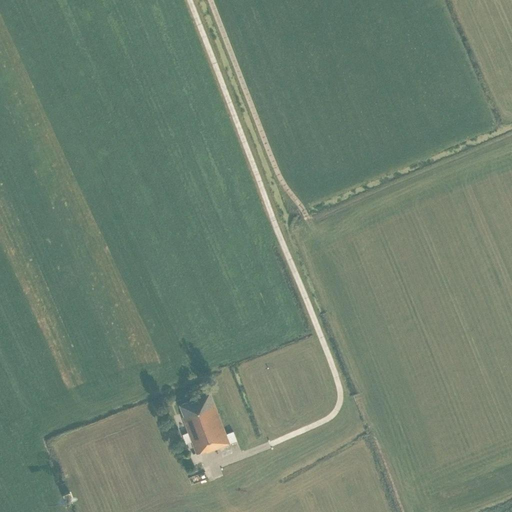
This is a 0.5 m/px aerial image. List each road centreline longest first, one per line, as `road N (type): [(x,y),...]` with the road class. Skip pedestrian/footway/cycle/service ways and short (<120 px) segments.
road 1 (track): [(210,0),(274,164),(316,227)]
road 2 (track): [(511,137),(355,201),(316,227)]
